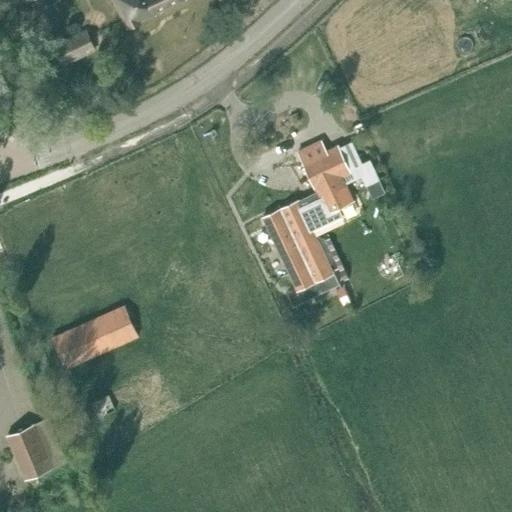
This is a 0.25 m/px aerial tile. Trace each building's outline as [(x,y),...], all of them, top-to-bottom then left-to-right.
[(6,0),(11,10),(31,0),(6,0)] [(113,0),(126,28),(155,15),(154,13),(182,0),(113,0)] [(86,31),(55,45),(63,63),(95,49),(86,31)] [(300,200),(264,217),(266,221),(272,235),(277,246),(283,259),(289,271),(297,288),(287,292),(294,305),(303,301),(338,284),(325,254),(313,229),(343,215),(339,207),(355,200),(350,189),(347,183),(365,174),(370,184),(380,179),(370,159),(350,168),(342,152),(339,144),(303,162),(318,192),(300,200)] [(124,307),(51,340),(64,369),(137,336),(124,307)] [(33,424),(7,434),(27,480),(53,468),(52,467),(33,424)]
